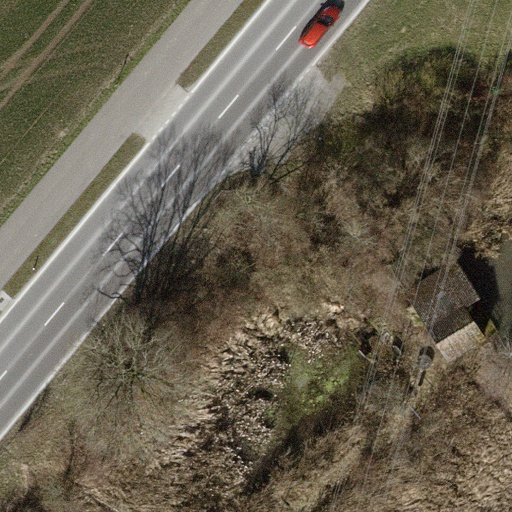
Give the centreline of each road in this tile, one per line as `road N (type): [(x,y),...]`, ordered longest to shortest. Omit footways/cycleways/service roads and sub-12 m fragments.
road 1 (secondary): [(323,0),(0,384)]
road 2 (track): [(0,261),(219,0)]
